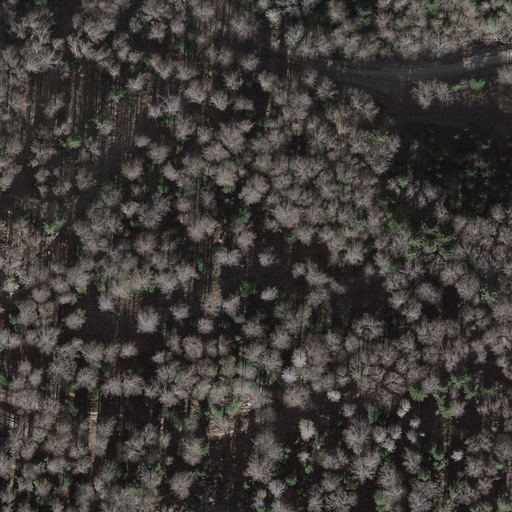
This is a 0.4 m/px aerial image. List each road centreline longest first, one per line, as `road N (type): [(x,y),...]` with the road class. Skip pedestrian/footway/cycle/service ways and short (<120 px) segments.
road 1 (track): [(511,339),(387,388),(223,434),(0,394)]
road 2 (track): [(511,248),(469,240),(393,190),(270,58),(153,0)]
road 3 (track): [(250,45),(389,73),(511,57)]
